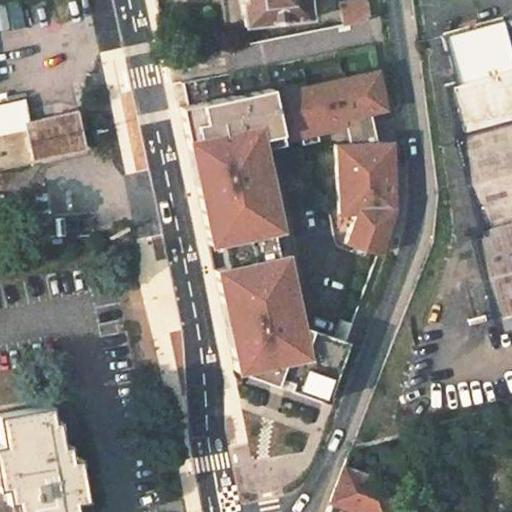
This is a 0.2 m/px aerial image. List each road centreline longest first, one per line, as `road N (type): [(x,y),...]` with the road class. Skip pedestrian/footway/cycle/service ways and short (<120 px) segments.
road 1 (tertiary): [(301,511),(330,459),(413,219),(394,0)]
road 2 (primary): [(125,0),(225,511)]
